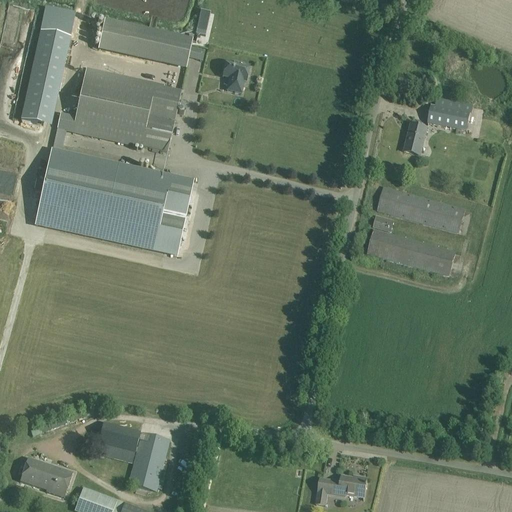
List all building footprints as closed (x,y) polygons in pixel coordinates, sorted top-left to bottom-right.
[(192,42),(104,22),(98,51),(186,70),(192,42)] [(40,33),(29,83),(59,89),(71,40),(40,33)] [(250,67),(225,62),(222,78),(229,79),(227,91),(241,95),(244,82),(246,83),(250,67)] [(189,67),(183,91),(196,94),(201,70),(189,67)] [(86,69),(86,71),(72,132),(168,153),(181,92),(164,88),(164,86),(86,69)] [(472,116),(474,108),(437,100),(435,109),(431,108),(428,125),(467,132),(470,116),(472,116)] [(427,130),(420,129),(410,126),(404,153),(420,157),(427,130)] [(193,183),(51,152),(35,226),(177,257),(193,183)] [(464,211),(394,192),(384,189),(378,213),(457,234),(464,211)] [(393,223),(376,219),(373,228),(391,233),(393,223)] [(455,254),(374,232),(367,256),(448,278),(455,254)] [(73,416),(31,432),(33,439),(96,415),(93,409),(73,417),(73,416)] [(140,434),(103,424),(100,435),(92,433),(89,442),(85,441),(84,446),(97,450),(96,456),(132,465),(140,434)] [(142,434),(129,486),(138,488),(156,493),(156,489),(159,478),(164,458),(166,451),(169,441),(142,434)] [(72,473),(27,460),(20,484),(47,492),(47,493),(65,500),(72,473)] [(341,484),(320,481),(317,502),(316,506),(325,508),(327,496),(363,502),(367,483),(342,478),(341,484)] [(144,511),(83,489),(74,511),(144,511)]
